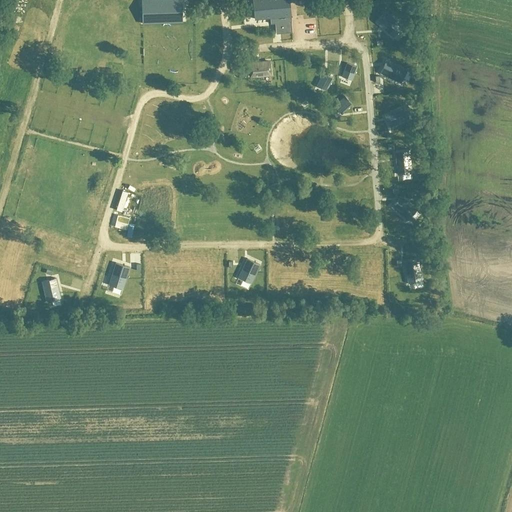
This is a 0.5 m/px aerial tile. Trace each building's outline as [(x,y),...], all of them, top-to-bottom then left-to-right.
[(150,0),(141,0),(142,24),(150,24),(150,0)] [(256,0),(258,19),(270,18),(270,25),(275,24),(276,35),(292,33),(291,23),(291,17),(289,0),(256,0)] [(385,12),(375,23),(393,38),(402,27),(385,12)] [(386,60),(379,74),(400,83),(407,70),(386,60)] [(270,75),(269,62),(249,64),(250,77),(270,75)] [(352,80),(357,67),(347,63),(342,76),(352,80)] [(326,91),(333,79),(324,74),(317,86),(326,91)] [(344,97),(334,107),(341,115),(352,105),(344,97)] [(403,106),(384,115),(390,128),(409,119),(403,106)] [(409,151),(395,152),(397,175),(411,173),(409,151)] [(400,196),(391,207),(407,221),(416,210),(400,196)] [(417,258),(403,262),(408,284),(422,281),(417,258)] [(247,259),(238,278),(251,284),(259,265),(247,259)] [(115,263),(108,285),(122,290),(129,268),(115,263)] [(55,279),(42,282),(47,303),(60,299),(55,279)]
